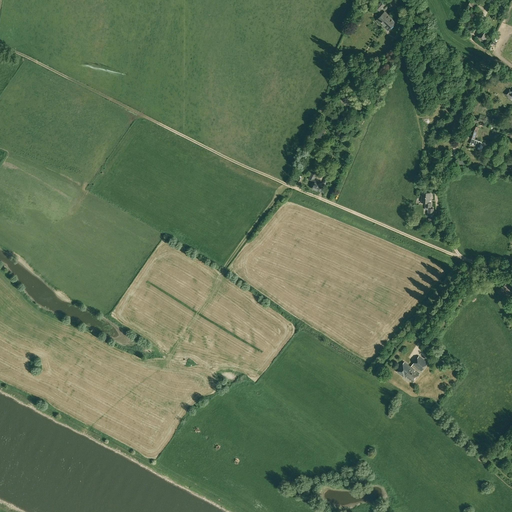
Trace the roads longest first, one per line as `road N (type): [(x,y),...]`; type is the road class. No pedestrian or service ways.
road 1 (track): [(477,263),(230,158),(0,44)]
road 2 (track): [(474,32),(490,57),(436,187),(441,223),(459,255)]
